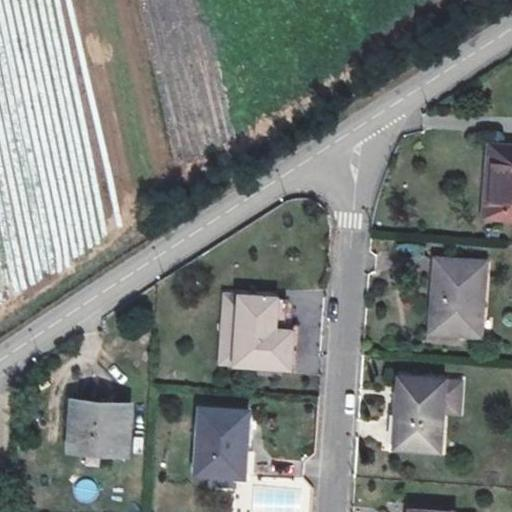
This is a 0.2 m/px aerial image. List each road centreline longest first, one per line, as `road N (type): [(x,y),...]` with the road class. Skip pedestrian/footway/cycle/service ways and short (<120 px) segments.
road 1 (unclassified): [(341,137),(0,360)]
road 2 (residential): [(331,511),(353,174),(341,137)]
road 3 (unclassified): [(511,28),(341,137)]
